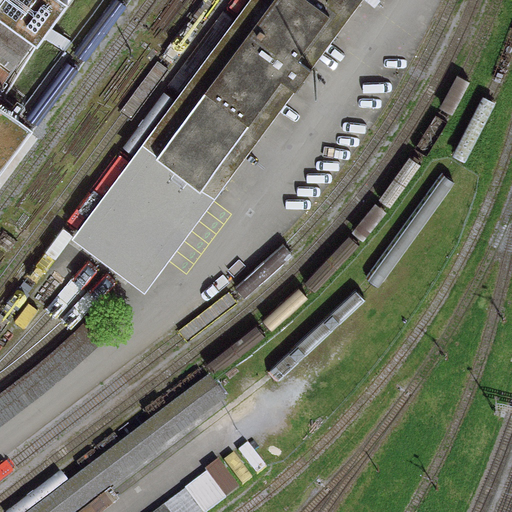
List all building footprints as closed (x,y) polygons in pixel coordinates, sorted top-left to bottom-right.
[(0,0),(0,8),(34,33),(59,0),(0,0)] [(266,0),(89,239),(100,247),(121,262),(133,272),(198,185),(210,194),(290,85),(293,86),(308,66),(307,65),(355,0),(266,0)] [(0,129),(12,113),(0,104),(0,80),(34,33),(0,8),(0,129)] [(31,366),(0,389),(0,421),(46,386),(68,367),(89,348),(109,328),(92,311),(72,330),(52,348),(31,366)] [(207,383),(37,511),(71,511),(220,400),(207,383)] [(205,474),(185,489),(154,511),(205,511),(236,489),(216,461),(203,471),(205,474)]
